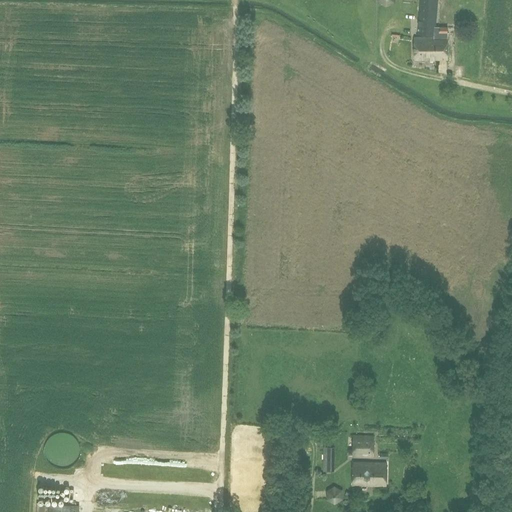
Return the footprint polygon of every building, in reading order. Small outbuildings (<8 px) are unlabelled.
[(415,60),(448,59),(447,27),(435,27),(437,0),(419,0),(417,34),(435,36),(435,37),(414,38),(415,60)] [(373,436),(354,436),(353,456),(373,457),(373,436)] [(323,462),(323,470),(334,471),(334,447),(324,447),(317,447),(317,462),(323,462)] [(129,459),(124,463),(128,468),(133,464),(129,459)] [(132,466),(138,468),(140,462),(134,460),(132,466)] [(352,485),(386,486),(387,463),(352,462),(352,485)] [(327,499),(334,503),(341,499),(341,491),(334,487),(327,491),(316,491),(316,499),(327,499)] [(180,498),(178,511),(195,511),(197,500),(180,498)]
